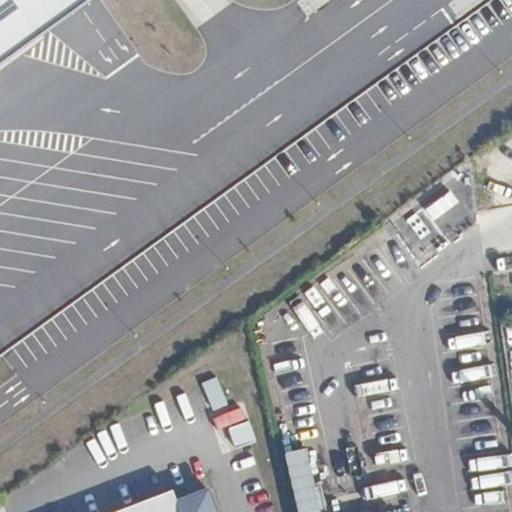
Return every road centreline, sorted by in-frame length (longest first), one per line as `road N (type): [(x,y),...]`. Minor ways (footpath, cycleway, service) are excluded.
road 1 (unknown): [(441,511),(415,395),(408,298),(420,265),(451,237),(511,222)]
road 2 (unknown): [(232,511),(206,450),(186,441),(166,441),(1,509)]
